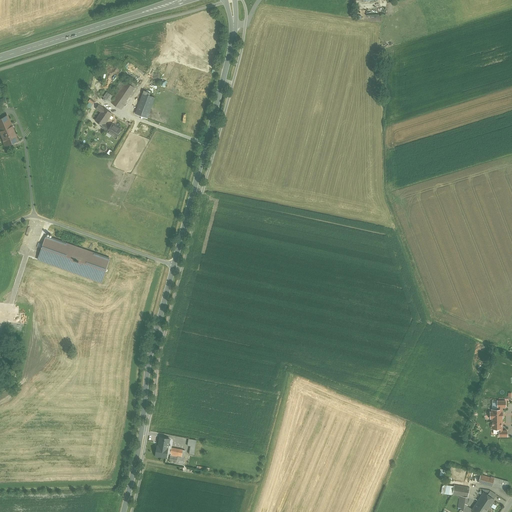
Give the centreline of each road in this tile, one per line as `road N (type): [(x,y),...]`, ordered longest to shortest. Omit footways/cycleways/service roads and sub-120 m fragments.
road 1 (tertiary): [(124,511),(153,343),(228,60),(229,0)]
road 2 (primary): [(0,58),(181,0)]
